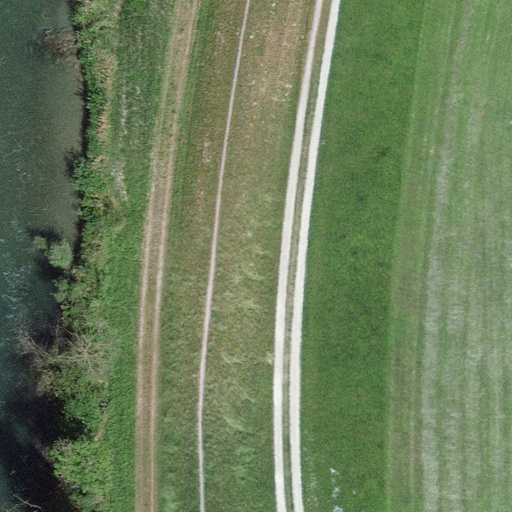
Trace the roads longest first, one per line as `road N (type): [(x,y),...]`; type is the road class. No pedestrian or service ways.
road 1 (track): [(320,511),(322,212),(364,0)]
road 2 (track): [(145,511),(153,138),(183,0)]
